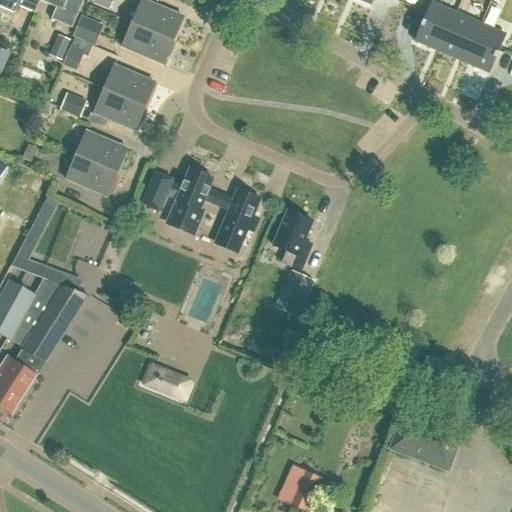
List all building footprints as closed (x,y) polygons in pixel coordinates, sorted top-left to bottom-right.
[(0,0),(0,7),(15,14),(18,6),(35,13),(40,0),(39,0),(0,0)] [(39,0),(40,0),(56,7),(51,20),(72,29),(83,2),(79,0),(39,0)] [(110,13),(115,0),(95,0),(93,6),(110,13)] [(132,24),(173,42),(183,18),(142,0),(132,24)] [(431,4),(414,43),(440,54),(457,15),(431,4)] [(457,15),(440,54),(464,64),(481,25),(457,15)] [(74,39),(95,48),(104,27),(83,18),(74,39)] [(163,66),(173,42),(132,24),(122,48),(163,66)] [(481,25),(464,64),(489,75),(506,36),(481,25)] [(63,62),(71,42),(59,37),(51,57),(63,62)] [(89,58),(93,48),(76,40),(71,50),(89,58)] [(78,73),(85,57),(71,51),(64,67),(78,73)] [(0,82),(8,64),(0,60),(0,82)] [(104,90),(145,108),(155,84),(114,66),(104,90)] [(145,108),(104,90),(93,114),(113,122),(135,132),(145,108)] [(81,120),(88,103),(68,95),(61,111),(81,120)] [(75,156),(117,174),(127,150),(86,132),(75,156)] [(32,164),(38,150),(29,147),(24,160),(32,164)] [(107,198),(117,174),(75,156),(65,180),(107,198)] [(210,188),(213,180),(189,170),(182,186),(172,182),(172,181),(155,173),(141,205),(160,213),(167,196),(176,200),(176,202),(180,203),(173,222),(196,231),(204,212),(200,211),(204,202),(210,188)] [(464,247),(480,217),(410,182),(395,210),(414,220),(398,252),(428,268),(444,237),(464,247)] [(210,188),(204,202),(228,213),(225,220),(214,246),(238,256),(248,232),(253,234),(254,232),(259,221),(253,218),(261,199),(238,190),(234,199),(210,188)] [(0,219),(3,222),(17,200),(5,193),(0,201),(0,219)] [(9,222),(27,231),(38,207),(20,198),(9,222)] [(48,202),(12,269),(78,294),(83,282),(30,262),(59,207),(48,202)] [(287,212),(273,246),(287,252),(282,265),(301,273),(313,246),(305,242),(314,222),(288,211),(287,212)] [(341,315),(397,341),(426,280),(386,261),(376,283),(360,276),(341,315)] [(45,282),(44,282),(18,271),(11,283),(0,303),(0,337),(22,351),(15,363),(36,376),(42,365),(43,364),(44,363),(55,344),(79,302),(44,283),(45,282)] [(300,320),(316,283),(293,273),(277,310),(300,320)] [(118,303),(128,308),(133,297),(122,293),(118,303)] [(36,376),(15,363),(7,358),(0,368),(0,376),(0,377),(0,408),(12,416),(37,377),(36,376)] [(141,386),(184,405),(194,382),(151,363),(141,386)] [(450,471),(464,431),(406,410),(391,450),(450,471)] [(302,511),(310,511),(325,478),(305,469),(289,506),(302,511)]
